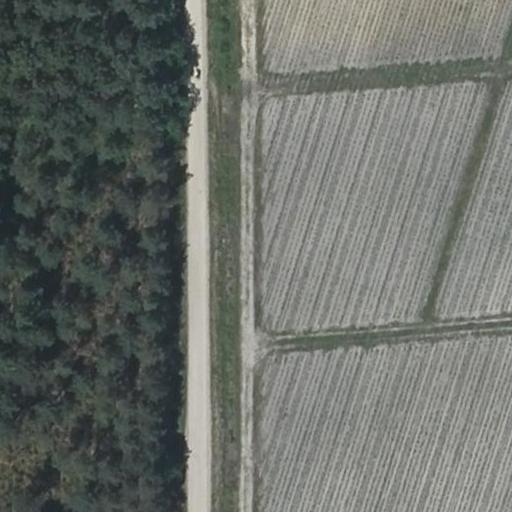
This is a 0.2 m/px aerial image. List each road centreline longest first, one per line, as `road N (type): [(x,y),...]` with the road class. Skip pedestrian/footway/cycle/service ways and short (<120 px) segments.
road 1 (track): [(198,511),(189,0)]
road 2 (track): [(191,98),(511,69)]
road 3 (track): [(200,351),(511,323)]
